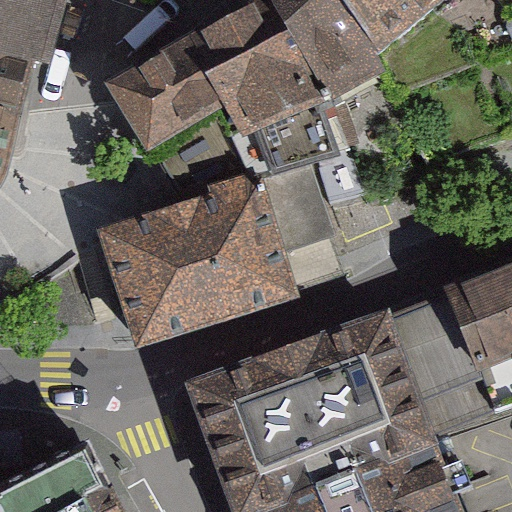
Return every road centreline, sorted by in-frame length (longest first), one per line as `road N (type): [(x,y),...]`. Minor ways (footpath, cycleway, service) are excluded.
road 1 (tertiary): [(511,237),(432,278),(133,383)]
road 2 (tertiary): [(133,383),(190,511)]
road 3 (tertiary): [(0,383),(133,383)]
